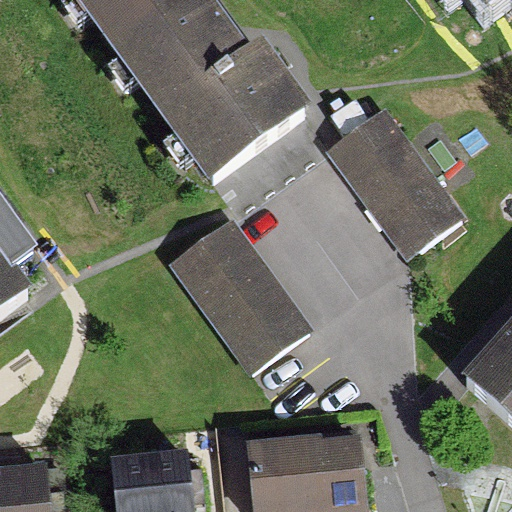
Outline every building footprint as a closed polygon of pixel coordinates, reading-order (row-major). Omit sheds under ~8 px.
[(72,0),(105,44),(166,0),(72,0)] [(239,67),(189,0),(166,0),(105,44),(209,187),(299,122),(253,57),(239,67)] [(473,0),(482,12),(498,0),(473,0)] [(378,118),(325,157),(404,265),(457,227),(378,118)] [(0,318),(22,303),(4,278),(28,261),(0,222),(0,318)] [(305,338),(226,229),(169,270),(247,379),(305,338)] [(511,334),(461,391),(511,435),(511,334)] [(312,451),(245,457),(250,511),(360,511),(355,461),(354,452),(312,456),(312,451)] [(187,511),(183,464),(107,471),(110,511),(187,511)] [(0,511),(45,511),(42,478),(0,482),(0,511)]
